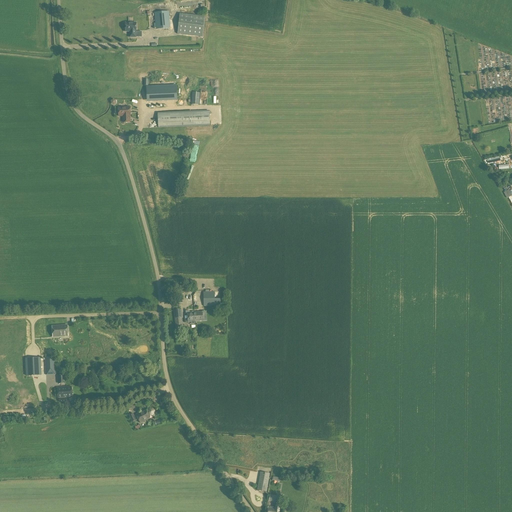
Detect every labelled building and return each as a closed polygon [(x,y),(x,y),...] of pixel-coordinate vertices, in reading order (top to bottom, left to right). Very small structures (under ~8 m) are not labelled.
[(170,28),(168,11),(154,13),(155,23),(154,23),(154,24),(154,27),(156,27),(156,30),(170,28)] [(202,37),(205,16),(180,14),(177,34),(202,37)] [(136,37),(136,32),(136,23),(125,23),(125,32),(129,32),(129,37),(136,37)] [(159,105),(157,79),(148,80),(144,80),(144,86),(148,86),(143,86),(143,91),(144,103),(149,103),(149,106),(159,105)] [(199,105),(200,93),(192,92),(191,104),(199,105)] [(130,122),(129,115),(130,115),(130,107),(118,108),(119,116),(123,116),(123,118),(123,122),(130,122)] [(158,128),(210,126),(209,111),(157,113),(158,128)] [(214,292),(203,292),(203,306),(215,306),(215,305),(219,305),(219,303),(219,299),(215,299),(214,292)] [(189,311),(186,311),(186,315),(187,315),(187,319),(188,322),(191,322),(191,324),(192,325),(194,324),(195,323),(195,322),(207,321),(206,311),(194,312),(194,304),(189,304),(189,309),(191,309),(191,312),(189,312),(189,311)] [(176,328),(183,327),(181,309),(174,310),(176,328)] [(53,338),(68,337),(67,325),(52,326),(53,338)] [(55,357),(45,358),(45,369),(55,368),(55,357)] [(41,358),(25,358),(26,376),(42,375),(41,358)] [(72,386),(57,387),(57,399),(73,398),(72,386)] [(155,413),(155,410),(152,409),(149,409),(147,411),(147,413),(146,411),(143,412),(143,411),(136,415),(138,419),(140,423),(150,419),(149,417),(149,416),(153,416),(155,413)] [(266,492),(270,474),(260,472),(257,491),(266,492)] [(278,503),(279,496),(269,494),(268,502),(278,503)]
